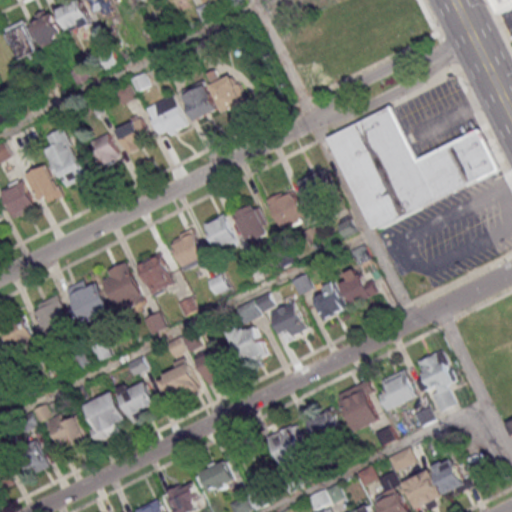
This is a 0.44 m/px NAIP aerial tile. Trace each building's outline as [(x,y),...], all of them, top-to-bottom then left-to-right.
[(119,10),(113,0),(90,0),(101,19),(119,10)] [(511,0),(490,0),(495,11),(511,3),(511,0)] [(511,0),(498,0),(506,15),(511,11),(511,0)] [(62,6),(66,29),(92,25),(87,1),(62,6)] [(204,19),(214,15),(209,3),(198,8),(204,19)] [(65,36),(52,8),(32,18),(46,45),(65,36)] [(7,29),(23,62),(43,52),(27,19),(7,29)] [(246,104),(235,75),(213,83),(224,112),(246,104)] [(183,93),(199,119),(220,107),(205,81),(183,93)] [(138,96),(130,82),(115,90),(123,104),(138,96)] [(149,106),(163,137),(189,125),(176,94),(149,106)] [(371,228),(501,172),(483,130),(418,157),(397,107),(332,135),(371,228)] [(139,116),(117,126),(130,152),(152,142),(139,116)] [(48,150),(66,189),(95,176),(86,156),(80,159),(66,128),(49,136),(54,148),(48,150)] [(93,141),(105,166),(123,158),(111,132),(93,141)] [(0,146),(0,162),(12,156),(6,143),(0,146)] [(63,196),(50,165),(29,174),(42,205),(63,196)] [(317,210),(341,197),(326,169),(302,182),(317,210)] [(26,179),(3,189),(17,218),(40,207),(26,179)] [(282,228),(307,216),(293,187),(269,199),(282,228)] [(235,213),(251,242),(272,231),(257,202),(235,213)] [(238,242),(230,213),(207,219),(216,248),(238,242)] [(352,216),(338,223),(346,237),(359,230),(352,216)] [(210,259),(195,228),(173,238),(187,269),(210,259)] [(360,263),(372,258),(367,245),(355,250),(360,263)] [(154,294),(177,284),(162,252),(139,262),(154,294)] [(146,302),(131,261),(105,271),(120,311),(146,302)] [(353,305),(381,292),(375,280),(368,283),(360,266),(346,273),(350,281),(343,284),(353,305)] [(210,280),(216,294),(231,287),(224,273),(210,280)] [(314,286),(307,273),(294,280),(301,293),(314,286)] [(69,287),(83,323),(114,312),(102,282),(91,286),(88,280),(69,287)] [(315,299),(324,319),(348,308),(336,281),(322,287),(325,294),(315,299)] [(35,306),(49,338),(74,327),(60,295),(35,306)] [(287,342),(310,331),(296,300),(272,311),(287,342)] [(167,326),(161,313),(150,318),(156,331),(167,326)] [(20,356),(41,344),(25,314),(4,325),(20,356)] [(269,353),(254,323),(230,335),(245,365),(269,353)] [(0,346),(0,365),(8,362),(0,346)] [(211,384),(234,372),(221,346),(198,358),(211,384)] [(446,352),(421,360),(439,412),(458,406),(450,385),(457,383),(446,352)] [(201,387),(188,361),(159,375),(172,401),(201,387)] [(393,410),(421,398),(408,370),(380,383),(393,410)] [(159,403),(145,377),(119,390),(133,417),(159,403)] [(340,393),(356,431),(383,419),(367,382),(340,393)] [(85,405),(100,440),(122,431),(119,423),(128,419),(116,391),(85,405)] [(309,419),(318,443),(345,433),(335,409),(309,419)] [(67,421),(64,414),(51,419),(63,448),(89,438),(80,416),(67,421)] [(269,435),(282,466),(310,454),(298,423),(269,435)] [(24,442),(34,473),(51,467),(40,437),(24,442)] [(406,480),(418,509),(446,497),(473,487),(461,458),(406,480)] [(209,490),(236,483),(230,461),(203,469),(209,490)] [(195,501),(203,496),(194,479),(170,493),(180,511),(193,511),(199,508),(195,501)] [(412,511),(413,511),(400,486),(376,498),(383,511),(412,511)] [(256,507),(273,505),(271,489),(254,491),(256,507)] [(232,504),(237,511),(246,511),(253,508),(246,496),(232,504)] [(139,509),(140,511),(168,511),(162,498),(139,509)]
